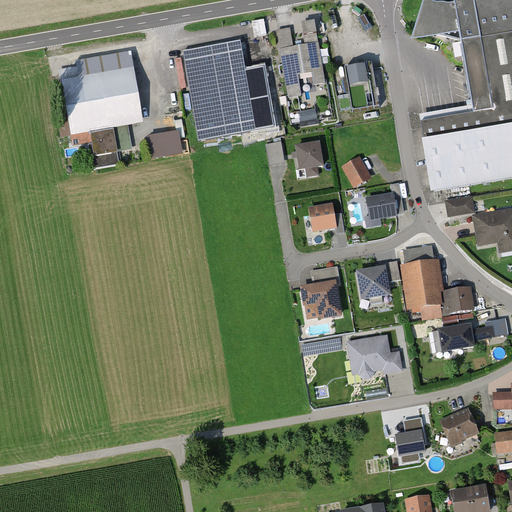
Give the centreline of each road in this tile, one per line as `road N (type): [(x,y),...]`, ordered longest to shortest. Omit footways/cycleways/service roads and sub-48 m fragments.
road 1 (residential): [(511,367),(431,397),(174,442)]
road 2 (primary): [(0,48),(279,0)]
road 3 (track): [(190,511),(174,442),(0,472)]
road 4 (residential): [(381,0),(427,219)]
road 5 (residential): [(427,219),(385,246),(291,261),(280,202)]
